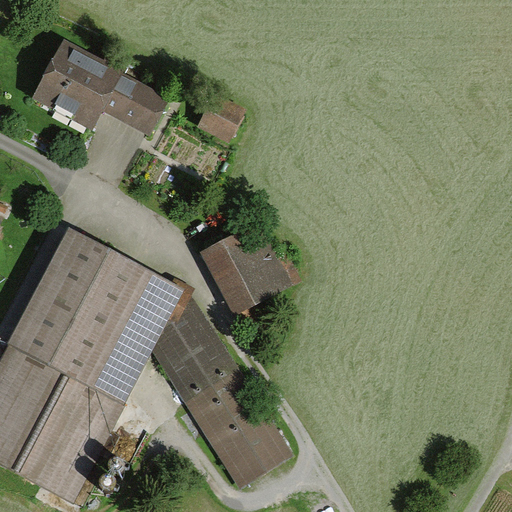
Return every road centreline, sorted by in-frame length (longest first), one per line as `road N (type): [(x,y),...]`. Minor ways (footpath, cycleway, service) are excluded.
road 1 (track): [(211,302),(342,511)]
road 2 (track): [(310,456),(278,488),(234,498),(155,412)]
road 3 (track): [(0,334),(73,192)]
